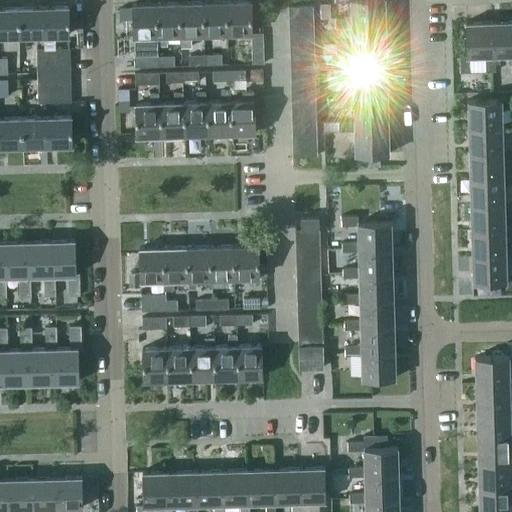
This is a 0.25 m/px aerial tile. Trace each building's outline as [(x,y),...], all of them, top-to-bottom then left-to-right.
[(251,0),(226,1),(227,34),(252,33),(251,0)] [(350,18),(350,24),(385,23),(384,0),(335,0),(336,1),(350,0),(350,18)] [(191,35),(204,34),(202,1),(179,2),(180,35),(180,47),(191,47),(191,35)] [(226,1),(202,1),(204,34),(227,34),(226,1)] [(155,2),(132,3),(133,36),(134,36),(134,56),(157,56),(157,45),(155,2)] [(179,2),(155,2),(157,45),(167,45),(167,35),(180,35),(179,2)] [(67,6),(43,7),(43,35),(68,35),(67,6)] [(288,7),(288,18),(312,18),(311,6),(288,7)] [(0,36),(19,36),(18,7),(0,7),(0,36)] [(19,36),(43,35),(43,7),(18,7),(19,36)] [(289,31),(312,30),(312,18),(288,18),(289,31)] [(350,27),(351,43),(351,49),(386,48),(385,23),(350,24),(350,18),(336,18),(336,27),(350,27)] [(510,54),(511,53),(511,19),(488,21),(489,55),(484,55),(484,71),(494,71),(493,54),(510,54)] [(489,55),(488,21),(464,21),(465,54),(458,54),(458,72),(468,72),(468,55),(484,55),(489,55)] [(289,31),(289,41),(312,40),(312,30),(289,31)] [(262,63),(261,40),(250,40),(250,64),(262,63)] [(289,41),(289,52),(313,51),(312,40),(289,41)] [(351,52),(352,69),(352,76),(386,75),(386,48),(351,49),(351,43),(336,44),(336,53),(351,52)] [(70,62),(70,48),(36,49),(36,62),(70,62)] [(289,52),(290,63),(313,63),(313,51),(289,52)] [(220,54),(204,55),(205,64),(220,63),(220,54)] [(173,55),(157,56),(157,65),(173,65),(173,55)] [(205,64),(204,55),(189,56),(189,65),(205,64)] [(157,65),(157,56),(134,56),(135,66),(157,65)] [(36,62),(37,74),(71,74),(70,62),(36,62)] [(290,75),(313,74),(313,63),(290,63),(290,75)] [(386,75),(352,76),(352,69),(337,70),(337,79),(352,78),(352,95),(352,101),(387,100),(386,75)] [(229,80),(228,70),(212,71),(212,80),(229,80)] [(244,70),(228,70),(229,80),(244,80),(244,70)] [(197,71),(181,72),(182,81),(198,81),(197,71)] [(166,81),(182,81),(181,72),(166,72),(166,81)] [(158,73),(135,74),(135,83),(158,83),(158,73)] [(37,74),(37,88),(71,87),(71,74),(37,74)] [(290,75),(290,87),(314,86),(313,74),(290,75)] [(291,98),(314,97),(314,86),(290,87),(291,98)] [(37,88),(38,103),(72,102),(71,87),(37,88)] [(196,101),(182,101),(184,134),(207,133),(206,100),(205,90),(195,91),(196,101)] [(220,100),(206,100),(207,133),(231,133),(229,100),(229,90),(220,91),(220,100)] [(160,135),(184,134),(182,101),(182,91),(174,91),(174,102),(159,102),(160,135)] [(160,135),(159,102),(159,92),(149,93),(149,102),(135,103),(136,136),(160,135)] [(352,104),(353,122),(353,128),(388,127),(387,100),(352,101),(352,95),(338,95),(338,104),(352,104)] [(291,98),(291,110),(315,109),(314,97),(291,98)] [(254,99),(229,100),(231,133),(255,132),(254,99)] [(502,132),(510,132),(511,131),(511,122),(501,123),(501,99),(467,100),(468,127),(501,125),(502,132)] [(45,109),(46,116),(46,145),(71,144),(70,115),(53,116),(52,109),(45,109)] [(291,110),(292,122),(315,121),(315,109),(291,110)] [(46,116),(21,117),(22,146),(46,145),(46,116)] [(21,117),(0,117),(0,146),(22,146),(21,117)] [(292,122),(292,133),(315,133),(315,121),(292,122)] [(388,127),(353,128),(353,122),(339,122),(339,130),(353,130),(354,154),(355,154),(379,154),(388,153),(388,127)] [(511,147),(502,148),(502,132),(501,125),(468,127),(469,153),(502,151),(502,158),(511,157),(511,147)] [(292,133),(292,145),(316,144),(315,133),(292,133)] [(292,145),(293,156),(316,155),(316,144),(292,145)] [(502,158),(502,151),(469,153),(470,179),(503,177),(503,184),(511,183),(511,173),(503,174),(502,158)] [(379,166),(379,154),(355,154),(355,167),(379,166)] [(470,204),(504,203),(504,209),(511,209),(511,199),(504,200),(503,184),(503,177),(470,179),(470,204)] [(471,230),(505,229),(505,236),(511,235),(511,226),(504,226),(504,209),(504,203),(470,204),(471,230)] [(391,221),(357,222),(357,215),(341,216),(342,225),(357,224),(357,241),(357,248),(391,247),(391,221)] [(318,229),(318,217),(301,217),(301,230),(318,229)] [(301,230),(295,230),(295,242),(319,241),(318,229),(301,230)] [(471,230),(472,256),(506,255),(506,262),(511,261),(511,244),(505,244),(505,236),(505,229),(471,230)] [(27,275),(31,275),(43,275),(44,296),(55,295),(55,274),(51,274),(50,240),(26,241),(27,275)] [(51,274),(55,274),(68,274),(68,295),(79,295),(78,273),(75,273),(74,240),(50,240),(51,274)] [(26,241),(1,241),(2,276),(5,276),(19,275),(19,296),(31,296),(31,275),(27,275),(26,241)] [(319,241),(295,242),(295,253),(319,252),(319,241)] [(391,247),(357,248),(357,241),(342,242),(342,251),(358,251),(358,268),(359,274),(392,273),(391,247)] [(257,244),(233,245),(234,277),(258,276),(257,244)] [(187,246),(188,278),(188,289),(196,288),(196,278),(211,278),(210,245),(187,246)] [(210,245),(211,278),(211,286),(220,286),(220,277),(234,277),(233,245),(210,245)] [(163,247),(164,279),(165,289),(173,288),(173,279),(188,278),(187,246),(163,247)] [(140,280),(164,279),(163,247),(139,248),(140,280)] [(319,252),(295,253),(296,265),(319,264),(319,252)] [(511,277),(506,278),(506,262),(506,255),(472,256),(473,282),(506,281),(506,288),(511,287),(511,277)] [(319,264),(296,265),(296,276),(320,275),(319,272),(319,264)] [(392,273),(359,274),(358,268),(343,268),(343,276),(358,276),(359,294),(359,300),(393,299),(392,273)] [(129,287),(140,287),(139,272),(128,272),(129,287)] [(320,275),(296,276),(296,288),(320,287),(320,275)] [(320,287),(296,288),(297,299),(320,298),(320,287)] [(359,311),(359,319),(359,325),(393,325),(393,299),(359,300),(359,294),(344,294),(344,303),(359,303),(359,311)] [(243,298),(243,308),(266,307),(266,297),(243,298)] [(197,309),(212,308),(211,298),(196,299),(197,309)] [(227,298),(211,298),(212,308),(228,308),(227,298)] [(320,298),(297,299),(297,311),(321,310),(320,298)] [(176,299),(165,300),(165,309),(176,309),(176,299)] [(165,309),(165,300),(141,300),(141,310),(165,309)] [(321,310),(297,311),(297,322),(321,321),(321,310)] [(251,314),(236,315),(236,324),(251,324),(251,314)] [(236,324),(236,315),(219,315),(220,325),(236,324)] [(189,326),(189,316),(173,316),(174,326),(189,326)] [(205,316),(189,316),(189,326),(205,326),(205,316)] [(142,327),(165,327),(165,317),(142,317),(142,327)] [(344,329),(360,329),(360,346),(360,352),(394,351),(393,325),(359,325),(359,319),(344,320),(344,329)] [(321,321),(297,322),(297,323),(298,334),(321,333),(321,322),(321,321)] [(69,348),(56,348),(52,348),(53,382),(78,381),(77,347),(81,347),(80,326),(69,326),(69,348)] [(28,383),(27,348),(31,348),(31,327),(20,328),(20,350),(6,350),(2,350),(3,383),(28,383)] [(45,348),(31,348),(27,348),(28,383),(53,382),(52,348),(56,348),(56,327),(44,327),(45,348)] [(321,333),(298,334),(298,338),(298,345),(322,344),(321,337),(321,333)] [(227,345),(213,345),(214,378),(238,377),(237,344),(237,335),(227,335),(227,345)] [(214,378),(213,345),(213,337),(204,338),(204,345),(190,346),(191,378),(214,378)] [(261,344),(237,344),(238,377),(262,377),(261,344)] [(322,344),(298,345),(298,357),(299,368),(300,368),(322,367),(322,356),(322,344)] [(167,379),(166,346),(142,347),(143,380),(167,379)] [(190,346),(166,346),(167,379),(191,378),(190,346)] [(394,351),(360,352),(360,346),(345,346),(345,355),(361,355),(361,378),(394,378),(394,351)] [(475,356),(475,382),(509,382),(509,389),(511,389),(511,372),(509,372),(508,356),(475,356)] [(511,398),(509,398),(509,389),(509,382),(475,382),(476,408),(509,408),(510,415),(511,414),(511,398)] [(476,408),(477,434),(510,434),(510,441),(511,440),(511,431),(510,432),(510,415),(509,408),(476,408)] [(364,466),(364,472),(397,471),(396,445),(386,446),(386,433),(363,434),(363,440),(347,440),(347,450),(363,450),(364,466)] [(510,441),(510,434),(477,434),(477,460),(511,460),(511,467),(511,466),(511,457),(511,458),(510,441)] [(511,483),(511,467),(511,460),(477,460),(478,486),(511,486),(511,493),(511,492),(511,483)] [(323,466),(296,467),(297,501),(291,501),(291,511),(301,511),(301,501),(324,500),(323,466)] [(364,475),(365,493),(365,499),(397,499),(397,471),(364,472),(364,466),(348,467),(349,475),(364,475)] [(274,511),(275,502),(291,501),(297,501),(296,467),(270,468),(271,501),(265,501),(265,511),(274,511)] [(244,468),(219,469),(219,503),(213,503),(213,511),(223,511),(223,503),(239,503),(245,502),(244,468)] [(249,511),(249,502),(265,501),(271,501),(270,468),(244,468),(245,502),(239,503),(239,511),(249,511)] [(193,470),(194,504),(188,504),(187,511),(196,511),(197,504),(213,503),(219,503),(219,469),(193,470)] [(145,511),(145,505),(161,504),(167,504),(167,470),(141,471),(142,505),(136,505),(136,511),(145,511)] [(193,470),(167,470),(167,504),(161,504),(161,511),(171,511),(171,504),(188,504),(194,504),(193,470)] [(56,476),(32,477),(32,511),(38,511),(39,509),(57,508),(56,476)] [(81,476),(56,476),(57,508),(82,508),(81,476)] [(32,511),(32,477),(6,477),(7,509),(26,509),(26,511),(32,511)] [(511,486),(478,486),(478,511),(511,511),(511,492),(511,493),(511,486)] [(365,511),(397,511),(397,499),(365,499),(365,493),(349,494),(349,502),(365,502),(365,511)]
